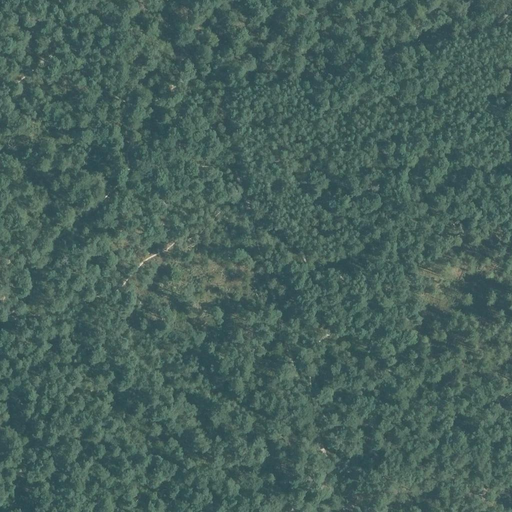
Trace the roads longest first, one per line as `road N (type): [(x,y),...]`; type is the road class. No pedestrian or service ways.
road 1 (track): [(335,483),(242,191)]
road 2 (track): [(222,101),(497,24)]
